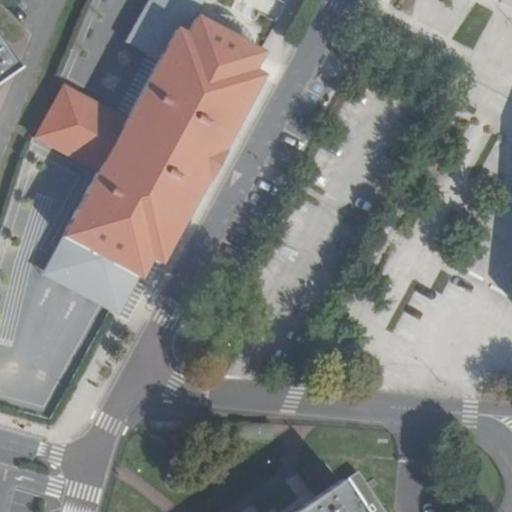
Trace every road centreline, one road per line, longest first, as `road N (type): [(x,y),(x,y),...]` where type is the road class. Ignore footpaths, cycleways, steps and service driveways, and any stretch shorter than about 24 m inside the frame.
road 1 (residential): [(121,390),(338,0)]
road 2 (residential): [(484,414),(121,390)]
road 3 (residential): [(0,133),(55,0)]
